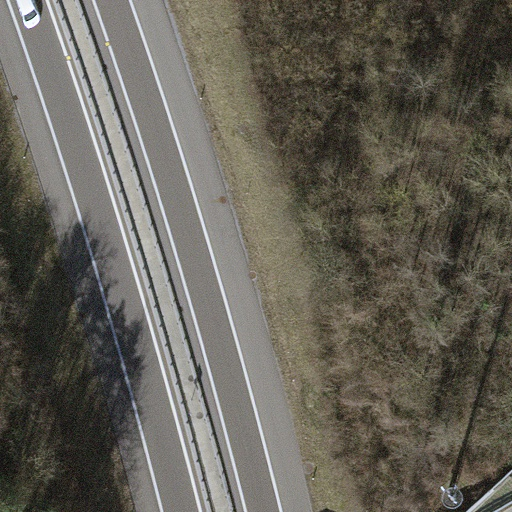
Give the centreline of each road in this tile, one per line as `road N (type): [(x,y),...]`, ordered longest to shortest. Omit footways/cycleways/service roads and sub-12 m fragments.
road 1 (motorway): [(29,0),(109,243),(183,511)]
road 2 (motorway): [(266,511),(178,195),(113,0)]
